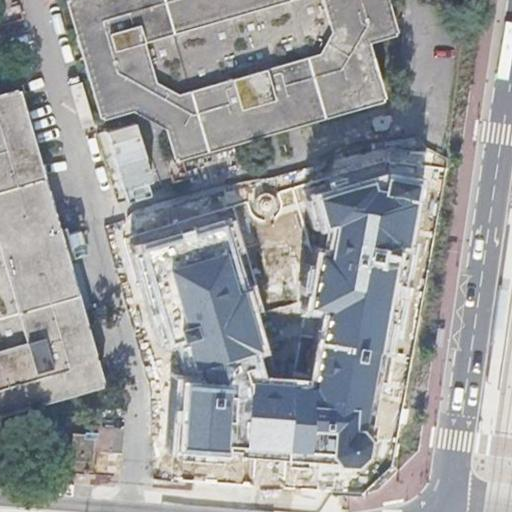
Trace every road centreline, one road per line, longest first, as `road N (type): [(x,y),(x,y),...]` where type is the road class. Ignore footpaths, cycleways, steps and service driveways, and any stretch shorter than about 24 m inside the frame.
road 1 (primary): [(511,47),(448,511)]
road 2 (residential): [(92,220),(418,131)]
road 3 (residential): [(132,510),(139,389),(92,220)]
road 4 (residential): [(92,220),(35,0)]
road 5 (tertiary): [(132,510),(0,499)]
